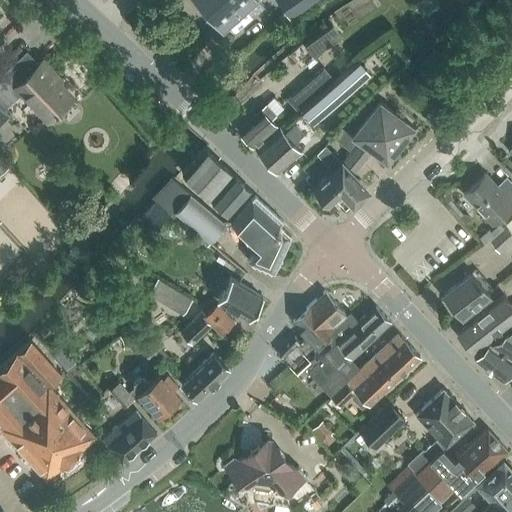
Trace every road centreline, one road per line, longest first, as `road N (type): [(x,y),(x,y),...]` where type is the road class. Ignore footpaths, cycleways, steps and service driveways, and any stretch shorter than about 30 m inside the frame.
road 1 (tertiary): [(85,511),(218,405),(331,249)]
road 2 (tertiary): [(331,249),(77,0)]
road 3 (tertiary): [(511,431),(394,298),(331,249)]
road 4 (unclassified): [(331,249),(511,67)]
